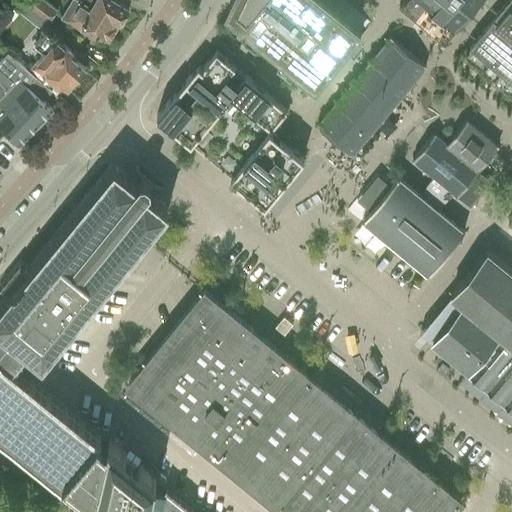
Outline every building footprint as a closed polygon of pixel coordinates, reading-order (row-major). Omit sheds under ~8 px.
[(31,0),(27,6),(48,22),(56,10),(42,0),(31,0)] [(70,0),(61,16),(67,20),(83,29),(85,27),(96,33),(97,31),(108,38),(118,20),(120,22),(123,16),(127,15),(129,11),(128,8),(129,7),(117,0),(70,0)] [(232,0),(226,14),(298,74),(307,82),(314,88),(319,81),(369,21),(369,20),(369,19),(345,0),(232,0)] [(404,0),(399,7),(443,44),(479,0),(404,0)] [(511,0),(507,0),(497,12),(481,31),(459,57),(461,58),(461,59),(463,56),(487,76),(485,79),(486,79),(488,76),(506,91),(503,94),(504,95),(507,92),(511,96),(511,0)] [(39,62),(31,71),(48,87),(56,78),(57,79),(54,81),(63,90),(66,87),(67,88),(85,69),(75,59),(79,54),(74,50),(73,51),(58,37),(57,38),(47,29),(36,40),(46,50),(37,60),(39,62)] [(325,131),(353,154),(425,66),(389,37),(317,124),(325,131)] [(198,65),(184,81),(197,91),(219,109),(231,94),(246,75),(216,50),(215,51),(201,68),(198,65)] [(0,84),(6,91),(0,97),(0,127),(19,145),(52,110),(42,100),(52,90),(48,87),(31,71),(30,71),(7,52),(0,59),(0,84)] [(246,75),(231,94),(270,127),(286,108),(246,75)] [(175,92),(156,115),(158,116),(190,143),(219,109),(197,91),(187,102),(175,92)] [(219,109),(190,143),(230,176),(242,162),(250,153),(269,129),(270,127),(231,94),(219,109)] [(412,158),(469,206),(490,180),(477,169),(497,145),(466,119),(446,143),(434,132),(412,158)] [(269,129),(250,153),(277,175),(284,181),(303,157),(269,129)] [(242,162),(230,176),(264,204),(277,189),(270,183),(277,175),(250,153),(242,162)] [(197,511),(166,486),(164,491),(153,489),(154,481),(155,481),(155,477),(108,438),(106,445),(99,439),(100,437),(14,365),(27,350),(42,363),(142,241),(168,209),(146,192),(152,184),(142,176),(136,183),(114,165),(27,272),(21,268),(4,289),(10,294),(0,305),(0,435),(78,499),(81,496),(93,506),(92,511),(91,511),(197,511)] [(377,173),(356,199),(371,211),(363,220),(384,237),(428,273),(464,230),(433,205),(399,177),(392,186),(377,173)] [(451,294),(419,332),(432,342),(431,342),(433,344),(434,344),(449,356),(448,356),(450,358),(451,358),(461,366),(466,370),(465,370),(467,372),(468,372),(471,374),(472,373),(484,382),(482,384),(485,386),(485,387),(487,388),(490,390),(491,388),(501,397),(500,398),(503,400),(502,401),(504,403),(505,402),(505,403),(506,403),(507,402),(511,406),(511,271),(495,258),(496,257),(494,256),(493,256),(488,252),(489,251),(487,250),(485,252),(469,271),(470,272),(453,292),(452,291),(450,293),(451,294)] [(204,290),(127,383),(128,384),(129,382),(132,385),(131,387),(166,415),(173,421),(187,432),(195,439),(225,463),(233,469),(244,479),(252,485),(285,511),(450,511),(460,500),(204,290)] [(274,327),(283,334),(293,323),(283,316),(274,327)]
